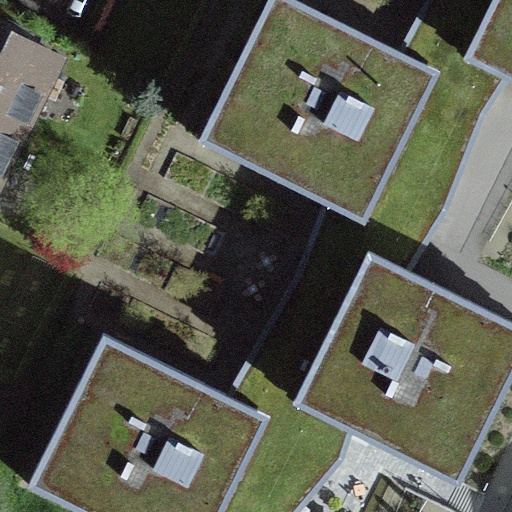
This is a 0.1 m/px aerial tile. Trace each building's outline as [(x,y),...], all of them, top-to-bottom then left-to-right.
[(296,0),(269,0),(200,139),(336,207),(365,221),(439,71),(411,56),(296,0)] [(269,415),(220,511),(268,511),(286,477),(307,487),(338,424),(294,402),(369,251),(392,262),(407,232),(422,239),(436,211),(422,204),(489,69),(467,58),(495,0),(438,0),(411,56),(439,71),(365,221),(336,207),(240,401),(269,415)] [(511,0),(495,0),(467,58),(489,69),(511,80),(511,0)] [(0,173),(58,58),(0,28),(0,173)] [(369,251),(294,402),(338,424),(459,483),(511,375),(511,321),(392,262),(369,251)] [(104,334),(29,484),(85,511),(220,511),(269,415),(240,401),(104,334)]
